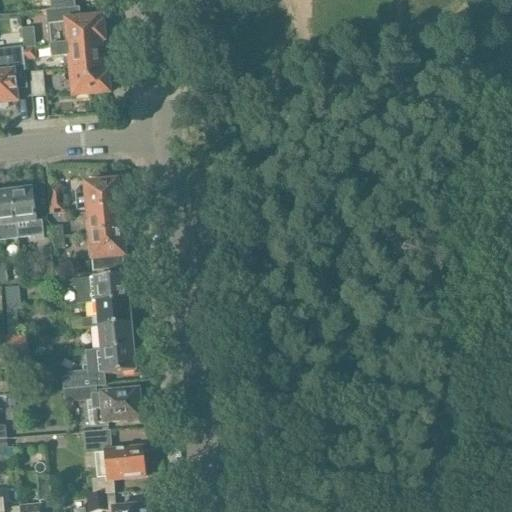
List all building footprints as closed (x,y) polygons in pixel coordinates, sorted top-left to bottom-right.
[(51,50),(102,45),(103,44),(105,44),(104,26),(100,26),(100,20),(81,22),(80,10),(60,12),(46,14),(48,39),(59,38),(60,47),(51,48),(51,50)] [(35,50),(34,39),(23,40),(24,51),(35,50)] [(106,55),(103,55),(102,45),(51,50),(52,62),(63,61),(64,72),(105,68),(108,68),(106,55)] [(24,63),(25,62),(36,61),(35,50),(24,51),(24,63)] [(0,110),(8,109),(8,106),(19,105),(15,73),(6,74),(4,61),(0,61),(0,110)] [(109,78),(106,78),(105,68),(64,72),(66,85),(72,84),(74,96),(92,94),(92,97),(110,96),(109,78)] [(42,73),(31,74),(33,99),(46,98),(42,73)] [(78,214),(88,213),(121,209),(121,207),(123,205),(123,198),(120,195),(119,183),(81,187),(76,193),(78,214)] [(63,188),(49,190),(52,217),(65,215),(63,188)] [(15,192),(14,194),(12,195),(16,227),(18,241),(44,238),(43,223),(37,224),(33,192),(23,193),(22,191),(15,192)] [(16,227),(12,195),(9,195),(7,193),(1,194),(0,195),(0,243),(9,242),(7,228),(16,227)] [(122,219),(121,209),(88,213),(90,236),(124,233),(124,231),(125,229),(125,221),(122,219)] [(54,239),(64,238),(63,227),(52,229),(54,239)] [(125,244),(124,233),(90,236),(94,275),(125,271),(124,259),(126,259),(126,256),(128,253),(127,246),(125,244)] [(54,239),(55,250),(65,249),(64,238),(54,239)] [(54,280),(51,251),(42,252),(45,281),(54,280)] [(78,306),(96,305),(130,301),(133,301),(132,289),(129,289),(128,277),(73,282),(73,290),(77,290),(78,306)] [(20,309),(18,290),(4,292),(6,311),(20,309)] [(70,322),(71,330),(83,330),(98,328),(132,325),(131,313),(135,313),(133,301),(130,301),(96,305),(98,319),(70,322)] [(19,336),(18,323),(8,324),(9,336),(19,336)] [(133,337),(132,325),(98,328),(101,351),(138,348),(137,336),(133,337)] [(69,392),(78,391),(92,390),(97,389),(105,388),(104,377),(137,373),(136,361),(139,360),(138,348),(101,351),(86,353),(88,373),(67,375),(69,392)] [(0,393),(9,393),(9,384),(0,384),(0,393)] [(23,395),(21,384),(10,385),(11,397),(23,395)] [(97,389),(92,390),(78,391),(69,392),(64,393),(66,405),(87,403),(90,425),(141,421),(141,420),(145,419),(143,405),(140,406),(139,393),(98,397),(97,389)] [(147,479),(145,464),(148,464),(147,453),(144,453),(144,449),(120,452),(120,449),(112,450),(110,432),(82,435),(84,458),(104,456),(105,468),(95,469),(97,481),(92,481),(94,497),(115,495),(116,495),(115,482),(147,479)] [(0,450),(8,449),(7,440),(0,441),(0,450)] [(49,478),(37,480),(40,504),(52,502),(49,478)] [(19,511),(19,508),(4,510),(2,489),(0,489),(0,511),(19,511)] [(116,510),(115,495),(94,497),(87,497),(88,511),(109,511),(113,511),(116,511),(116,510)]
